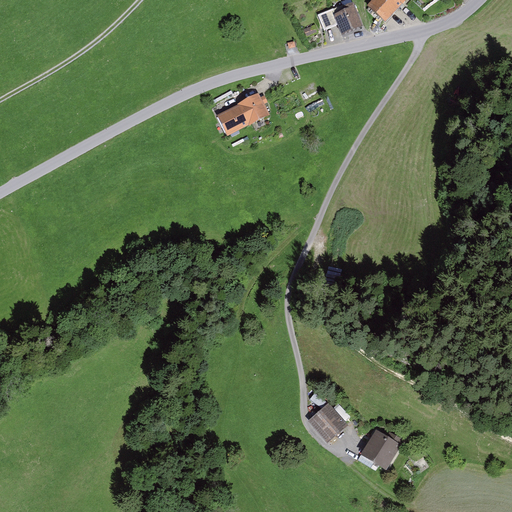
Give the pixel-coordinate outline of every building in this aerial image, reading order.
[(412,0),(377,0),(368,9),(386,27),(412,0)] [(331,16),(338,37),(362,29),(355,8),(331,16)] [(305,30),(309,37),(320,32),(316,25),(305,30)] [(242,132),(281,112),(271,90),(231,110),(242,132)] [(348,428),(328,407),(311,424),(330,445),(348,428)] [(402,450),(378,434),(363,455),(387,471),(402,450)]
